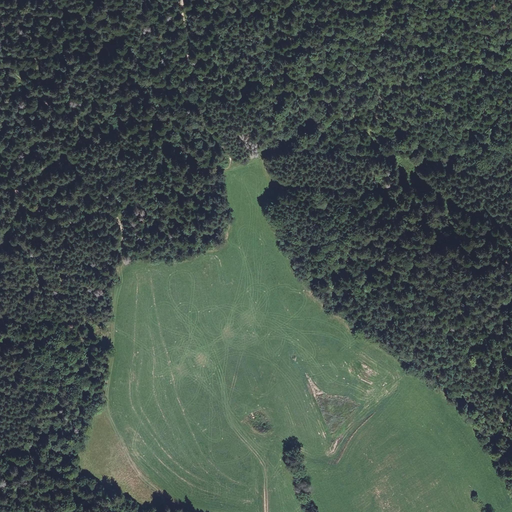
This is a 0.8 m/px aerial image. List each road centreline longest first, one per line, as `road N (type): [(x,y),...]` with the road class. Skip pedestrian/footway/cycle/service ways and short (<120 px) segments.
road 1 (track): [(182,0),(196,94),(228,167),(142,133),(108,134),(45,165),(0,223)]
road 2 (track): [(187,511),(138,474),(107,414),(116,232),(61,153)]
road 3 (track): [(228,167),(263,162),(344,129),(437,75),(511,78)]
road 4 (track): [(301,0),(272,158)]
road 5 (track): [(25,183),(22,164),(50,110),(79,143)]
